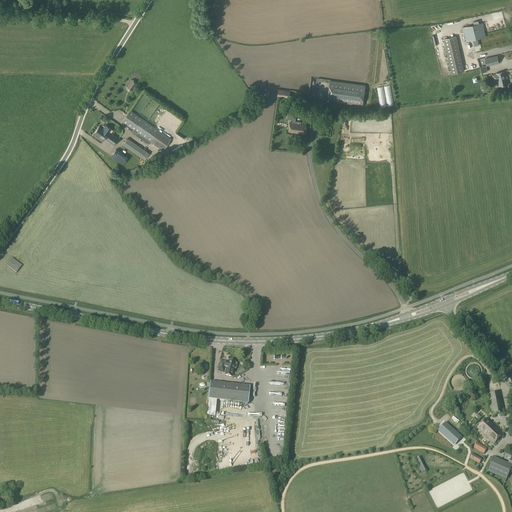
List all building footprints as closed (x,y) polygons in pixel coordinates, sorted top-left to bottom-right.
[(491,20),(499,63),(507,61),(506,59),(503,59),(497,19),(491,20)] [(463,27),(466,41),(486,37),(482,23),(463,27)] [(455,32),(436,37),(444,70),(457,67),(458,67),(458,66),(459,66),(460,65),(461,63),(461,62),(461,61),(461,60),(455,32)] [(499,63),(497,56),(485,59),(487,66),(499,63)] [(508,84),(505,71),(496,73),(496,74),(492,75),(494,80),(497,80),(498,82),(498,83),(497,83),(498,86),(499,86),(508,84)] [(137,84),(136,81),(133,79),(130,79),(126,87),(126,89),(129,91),(132,91),(137,84)] [(362,106),(365,85),(331,81),(328,101),(362,106)] [(278,89),(276,96),(288,97),(290,90),(278,89)] [(163,151),(171,139),(130,110),(122,122),(133,130),(131,133),(148,144),(150,142),(163,151)] [(344,112),(343,122),(346,123),(347,116),(351,117),(352,113),(344,112)] [(301,123),(301,122),(293,121),(293,122),(290,122),(289,131),(305,134),(306,124),(301,123)] [(109,132),(111,129),(107,126),(104,130),(99,127),(94,133),(104,140),(105,138),(115,145),(119,139),(109,132)] [(145,160),(149,153),(127,138),(123,145),(145,160)] [(122,164),(127,158),(116,149),(111,156),(122,164)] [(16,273),(22,266),(12,258),(6,266),(16,273)] [(235,364),(235,362),(229,360),(228,363),(224,362),(224,364),(220,363),(218,372),(222,373),(222,372),(226,373),(225,375),(231,377),(233,369),(235,370),(237,364),(235,364)] [(250,387),(210,383),(208,400),(229,402),(228,409),(247,411),(250,387)] [(492,416),(505,414),(500,392),(488,394),(492,416)] [(494,445),(503,435),(487,419),(477,429),(494,445)] [(445,423),(438,432),(454,446),(462,438),(445,423)] [(476,443),(473,448),(484,454),(487,449),(476,443)] [(472,455),(469,459),(479,464),(482,460),(472,455)] [(422,473),(427,471),(420,457),(415,459),(422,473)] [(506,480),(511,466),(506,464),(494,458),(488,472),(506,480)]
